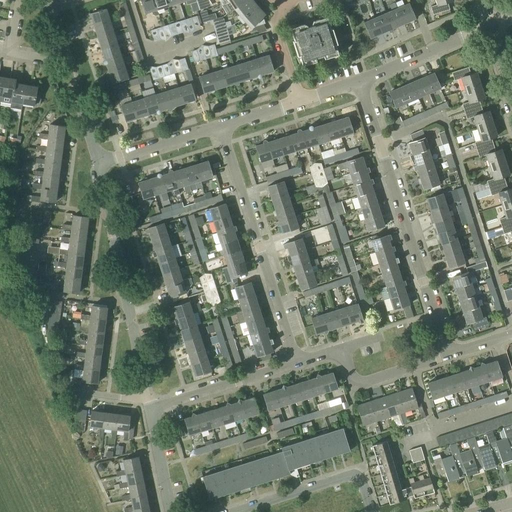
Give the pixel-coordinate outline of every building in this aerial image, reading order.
[(156,10),(153,0),(140,0),(145,14),(151,12),(152,15),(154,16),(158,15),(156,10)] [(153,0),(156,10),(168,7),(165,0),(153,0)] [(199,10),(205,9),(202,0),(197,0),(196,1),(199,10)] [(234,9),(246,0),(225,0),(220,3),(222,6),(226,14),(234,9)] [(239,21),(256,7),(250,0),(246,0),(234,9),(239,16),(237,17),(236,18),(239,21)] [(452,0),(434,0),(436,5),(430,7),(433,15),(449,10),(447,3),(453,1),(452,0)] [(129,15),(125,3),(119,5),(123,17),(129,15)] [(397,9),(404,24),(415,19),(408,4),(397,9)] [(256,7),(239,21),(242,25),(243,24),(245,23),(250,29),(265,24),(262,17),(264,15),(256,7)] [(94,26),(110,21),(106,9),(90,15),(94,26)] [(393,29),(404,24),(397,9),(386,13),(393,29)] [(209,22),(209,21),(206,10),(199,12),(203,24),(209,22)] [(393,29),(386,13),(375,18),(382,34),(388,31),(388,32),(389,32),(390,33),(391,33),(392,32),(393,32),(393,30),(393,29)] [(123,17),(127,28),(133,26),(129,15),(123,17)] [(189,34),(194,29),(200,27),(197,16),(185,20),(186,25),(189,34)] [(215,32),(226,29),(222,17),(209,21),(209,22),(213,27),(215,32)] [(331,30),(326,17),(326,18),(313,22),(312,23),(310,22),(306,24),(305,25),(304,25),(291,29),(291,28),(290,28),(294,41),(292,42),(297,57),(299,56),(302,67),(303,66),(316,62),(315,59),(323,57),(326,65),(325,65),(326,65),(341,62),(341,61),(340,61),(335,45),(337,45),(332,29),(331,30)] [(370,38),(382,34),(375,18),(364,23),(370,38)] [(189,34),(186,25),(185,20),(173,23),(177,35),(182,33),(189,34)] [(97,38),(113,33),(110,21),(94,26),(97,38)] [(171,36),(177,35),(173,23),(162,27),(166,41),(171,36)] [(127,28),(130,40),(136,38),(133,26),(127,28)] [(166,41),(162,27),(150,31),(153,42),(159,40),(166,41)] [(226,29),(215,32),(216,38),(215,45),(230,41),(226,29)] [(101,49),(117,44),(113,33),(97,38),(101,49)] [(249,39),(251,45),(263,41),(261,35),(249,39)] [(380,49),(391,44),(387,37),(377,42),(380,49)] [(140,49),(136,38),(130,40),(132,46),(134,51),(140,49)] [(240,48),(251,45),(249,39),(238,42),(240,48)] [(226,46),(228,52),(240,48),(238,42),(226,46)] [(102,61),(121,56),(117,44),(101,49),(104,60),(103,61),(102,61)] [(193,63),(205,59),(201,45),(196,50),(190,52),(193,63)] [(217,55),(215,49),(214,45),(208,46),(201,45),(205,59),(217,56),(217,55)] [(217,55),(228,52),(226,46),(215,49),(217,55)] [(140,49),(134,51),(132,52),(135,63),(138,63),(144,61),(140,49)] [(106,73),(124,67),(121,56),(102,61),(102,63),(102,64),(103,65),(104,65),(106,65),(108,71),(106,72),(106,73)] [(256,59),(261,75),(273,71),(268,56),(256,59)] [(188,70),(187,69),(184,58),(178,60),(172,59),(171,60),(176,73),(184,71),(188,70)] [(261,77),(261,75),(256,59),(244,63),(249,79),(256,77),(257,78),(258,79),(259,79),(260,79),(260,78),(261,78),(261,77)] [(164,77),(176,73),(171,60),(167,64),(160,66),(164,77)] [(147,72),(144,61),(138,63),(141,74),(147,72)] [(239,82),(249,79),(244,63),(233,66),(238,84),(239,82)] [(153,81),(164,77),(160,66),(155,67),(148,67),(153,81)] [(238,85),(238,84),(233,66),(222,70),(227,86),(233,84),(235,86),(236,86),(237,86),(238,86),(238,85)] [(106,73),(106,74),(106,75),(107,76),(108,77),(110,76),(112,84),(128,79),(124,67),(106,73)] [(180,87),(185,103),(195,100),(190,85),(194,83),(189,68),(187,69),(188,70),(184,71),(189,84),(180,87)] [(464,91),(480,85),(476,73),(470,75),(468,68),(452,73),(454,81),(461,79),(464,91)] [(210,74),(215,90),(227,86),(222,70),(210,74)] [(429,93),(440,89),(433,73),(422,78),(429,93)] [(203,93),(215,90),(210,74),(198,77),(203,93)] [(149,75),(138,78),(140,84),(151,81),(149,75)] [(0,102),(10,104),(14,83),(15,80),(3,77),(0,95),(0,102)] [(128,88),(140,84),(138,78),(126,82),(128,88)] [(418,98),(429,93),(422,78),(411,83),(418,98)] [(128,88),(126,82),(114,85),(116,92),(128,88)] [(21,110),(22,104),(25,85),(14,83),(10,104),(10,108),(21,110)] [(411,83),(400,87),(407,103),(418,98),(411,83)] [(25,85),(22,104),(37,106),(39,106),(40,104),(40,99),(40,97),(38,96),(35,95),(36,87),(25,85)] [(464,112),(481,107),(478,100),(484,98),(480,85),(464,91),(468,102),(461,105),(464,112)] [(173,106),(185,103),(180,87),(168,91),(173,106)] [(396,108),(407,103),(400,87),(389,92),(396,108)] [(171,107),(173,106),(168,91),(156,95),(161,110),(166,109),(167,110),(168,110),(168,111),(169,111),(170,111),(171,111),(172,110),(172,109),(171,107)] [(160,111),(161,110),(156,95),(144,98),(149,114),(155,112),(156,114),(157,115),(158,115),(159,115),(159,114),(160,114),(160,113),(160,112),(160,111)] [(137,118),(149,114),(144,98),(132,102),(137,118)] [(125,122),(137,118),(132,102),(120,106),(125,122)] [(446,102),(435,107),(437,113),(448,108),(446,102)] [(435,107),(424,112),(426,118),(437,113),(435,107)] [(477,129),(493,124),(488,111),(483,113),(481,107),(464,112),(466,119),(473,117),(477,129)] [(424,112),(413,116),(415,122),(426,118),(424,112)] [(415,122),(413,116),(401,121),(400,117),(394,120),(398,129),(415,122)] [(335,121),(341,137),(352,133),(347,117),(335,121)] [(329,140),(341,137),(335,121),(324,124),(329,140)] [(318,144),(329,140),(324,124),(313,128),(312,127),(318,144)] [(476,150),(493,145),(491,138),(497,136),(493,124),(477,129),(481,141),(474,143),(476,150)] [(39,134),(39,138),(47,140),(48,137),(63,139),(65,127),(49,125),(48,135),(39,134)] [(318,144),(312,127),(311,126),(310,126),(309,126),(309,127),(308,127),(308,128),(308,130),(302,132),(301,132),(306,148),(318,144)] [(301,132),(302,132),(301,131),(300,130),(299,129),(298,130),(297,130),(297,131),(296,132),(297,133),(290,135),(295,151),(306,148),(301,132)] [(442,145),(448,143),(444,132),(438,134),(442,145)] [(290,135),(278,139),(284,155),(295,151),(290,135)] [(38,146),(37,151),(46,152),(46,150),(61,152),(63,139),(48,137),(47,140),(47,147),(38,146)] [(412,155),(428,150),(424,138),(408,143),(412,155)] [(278,139),(267,143),(272,159),(284,155),(278,139)] [(267,143),(267,141),(265,140),(264,140),(263,141),(262,142),(262,144),(255,147),(260,163),(272,159),(267,143)] [(445,157),(451,155),(448,143),(442,145),(445,157)] [(489,167),(505,162),(501,149),(495,151),(493,145),(476,150),(479,158),(485,156),(489,167)] [(336,161),(347,158),(346,152),(344,152),(342,148),(336,150),(338,154),(334,155),(336,161)] [(346,152),(347,158),(359,154),(357,148),(346,152)] [(36,159),(35,163),(44,165),(45,162),(60,164),(61,152),(46,150),(46,152),(45,160),(36,159)] [(415,166),(432,161),(428,150),(412,155),(409,156),(410,161),(413,160),(415,166)] [(336,161),(334,155),(322,159),(324,165),(336,161)] [(449,168),(455,166),(451,155),(445,157),(449,168)] [(350,174),(368,168),(366,168),(362,157),(337,165),(339,171),(348,168),(350,174)] [(196,165),(201,181),(212,177),(207,161),(196,165)] [(419,178),(436,172),(432,161),(415,166),(412,167),(414,172),(417,171),(419,178)] [(34,171),(34,176),(43,177),(43,175),(58,177),(60,164),(45,162),(44,165),(43,172),(34,171)] [(505,162),(489,167),(493,179),(486,181),(488,188),(505,183),(503,177),(509,175),(505,162)] [(308,168),(310,174),(317,172),(314,163),(308,168)] [(321,164),(314,163),(317,172),(323,170),(321,164)] [(200,181),(201,181),(196,165),(184,169),(189,185),(194,183),(196,189),(202,187),(200,181)] [(288,170),(290,176),(302,172),(300,166),(288,170)] [(354,185),(372,179),(369,180),(367,173),(370,172),(368,168),(350,174),(354,185)] [(189,185),(184,169),(174,172),(172,171),(178,188),(183,187),(185,194),(191,192),(189,185)] [(178,188),(172,171),(171,170),(170,170),(169,170),(168,171),(168,172),(168,174),(162,176),(161,176),(166,192),(172,191),(173,196),(179,194),(177,189),(178,188)] [(279,179),(290,176),(288,170),(277,173),(279,179)] [(319,180),(325,178),(323,170),(317,172),(319,180)] [(319,180),(317,172),(310,174),(313,182),(319,180)] [(436,172),(419,178),(423,189),(439,184),(436,172)] [(161,176),(162,176),(161,174),(160,174),(159,173),(158,174),(157,174),(156,175),(156,176),(156,178),(150,180),(155,196),(160,194),(162,201),(168,199),(166,192),(161,176)] [(279,179),(277,173),(265,177),(267,183),(279,179)] [(32,183),(32,188),(41,190),(42,187),(57,189),(58,177),(43,175),(43,177),(42,185),(32,183)] [(357,197),(373,191),(371,184),(373,184),(372,179),(354,185),(357,197)] [(143,200),(155,196),(150,180),(138,184),(143,200)] [(315,188),(322,188),(319,180),(313,182),(315,188)] [(283,182),(267,187),(270,197),(286,192),(283,182)] [(511,188),(507,190),(505,183),(488,188),(489,189),(478,192),(480,198),(491,195),(491,196),(498,194),(501,206),(511,202),(511,188)] [(31,196),(30,201),(40,202),(40,200),(55,202),(57,189),(42,187),(41,190),(40,197),(31,196)] [(456,190),(459,201),(466,199),(462,188),(456,190)] [(361,208),(377,203),(373,191),(357,197),(361,208)] [(273,207),(290,201),(286,192),(270,197),(273,207)] [(329,206),(335,204),(331,192),(325,194),(329,206)] [(430,211),(446,205),(442,194),(426,199),(430,211)] [(209,205),(222,201),(221,195),(207,199),(209,205)] [(316,197),(318,203),(324,201),(322,195),(316,197)] [(197,209),(209,205),(207,199),(195,203),(197,209)] [(469,211),(466,199),(459,201),(463,213),(469,211)] [(277,216),(293,211),(290,201),(273,207),(277,216)] [(331,222),(324,201),(318,203),(320,208),(315,210),(320,225),(331,222)] [(501,227),(511,223),(511,202),(501,206),(505,217),(499,220),(501,227)] [(186,213),(197,209),(195,203),(184,207),(186,213)] [(364,219),(380,214),(377,203),(361,208),(364,219)] [(213,221),(229,216),(225,204),(209,209),(213,221)] [(333,217),(339,215),(335,204),(329,206),(333,217)] [(434,222),(450,217),(446,205),(430,211),(434,222)] [(174,216),(186,213),(184,207),(172,210),(174,216)] [(163,220),(174,216),(172,210),(161,214),(163,220)] [(293,211),(277,216),(278,221),(275,222),(277,227),(280,226),(282,233),(298,228),(296,221),(299,220),(297,215),(294,216),(293,211)] [(473,222),(469,211),(463,213),(467,224),(473,222)] [(150,224),(163,220),(161,214),(148,218),(150,224)] [(191,228),(197,226),(193,214),(187,216),(191,228)] [(380,214),(364,219),(368,231),(384,226),(380,214)] [(336,228),(342,226),(339,215),(333,217),(336,228)] [(62,224),(62,229),(71,230),(72,228),(87,230),(88,218),(73,216),(72,226),(62,224)] [(216,232),(235,226),(233,227),(229,216),(213,221),(216,232)] [(182,231),(188,229),(184,217),(178,219),(182,231)] [(437,233),(454,228),(450,217),(434,222),(437,233)] [(470,235),(477,233),(473,222),(467,224),(470,235)] [(511,238),(511,223),(501,227),(503,234),(510,232),(511,238)] [(151,241),(167,235),(163,224),(147,229),(144,230),(146,234),(149,234),(151,241)] [(195,239),(201,237),(197,226),(191,228),(195,239)] [(220,244),(237,239),(234,231),(237,231),(235,226),(216,232),(220,244)] [(61,237),(60,242),(70,243),(70,241),(85,243),(87,230),(72,228),(71,230),(70,238),(61,237)] [(327,231),(331,242),(337,240),(333,228),(327,231)] [(441,245),(457,240),(454,228),(437,233),(441,245)] [(186,243),(192,241),(188,229),(182,231),(186,243)] [(480,245),(477,233),(470,235),(472,242),(469,243),(470,249),(474,247),(480,245)] [(152,253),(171,247),(167,235),(151,241),(154,252),(151,252),(152,253)] [(391,247),(389,240),(391,239),(390,235),(387,235),(371,241),(375,252),(391,247)] [(198,251),(204,249),(201,237),(195,239),(198,251)] [(224,255),(240,250),(237,239),(220,244),(224,255)] [(286,257),(305,250),(302,239),(282,245),(284,249),(287,249),(289,255),(286,256),(286,257)] [(335,254),(341,252),(337,240),(331,242),(335,254)] [(445,256),(461,251),(457,240),(441,245),(438,246),(439,251),(442,250),(445,256)] [(47,247),(46,253),(58,255),(58,254),(68,255),(68,253),(84,255),(85,243),(70,241),(70,243),(69,251),(59,249),(59,248),(47,247)] [(189,254),(196,252),(192,241),(186,243),(189,254)] [(347,261),(353,259),(348,244),(342,246),(347,261)] [(486,261),(480,245),(474,247),(478,258),(474,259),(475,265),(486,261)] [(395,259),(395,258),(393,252),(395,251),(393,246),(391,247),(375,252),(378,264),(395,259)] [(158,264),(175,258),(171,247),(152,253),(153,257),(156,256),(158,264)] [(202,263),(208,261),(204,249),(198,251),(202,263)] [(227,267),(244,261),(240,250),(224,255),(227,267)] [(293,267),(309,262),(305,250),(286,257),(288,261),(291,260),(293,267)] [(461,251),(445,256),(441,257),(443,262),(446,261),(448,268),(465,263),(461,251)] [(193,265),(199,263),(196,252),(189,254),(193,265)] [(341,252),(335,254),(338,265),(344,263),(341,252)] [(58,262),(57,267),(67,268),(67,266),(82,268),(84,255),(68,253),(68,255),(67,263),(58,262)] [(162,275),(178,270),(175,258),(158,264),(162,275)] [(382,275),(398,270),(396,263),(399,262),(397,258),(395,258),(395,259),(378,264),(382,275)] [(317,259),(309,262),(293,267),(297,278),(313,273),(311,267),(316,265),(318,264),(317,259)] [(350,272),(357,271),(353,259),(347,261),(350,272)] [(244,261),(227,267),(231,278),(248,273),(244,261)] [(454,290),(476,283),(476,282),(471,284),(470,278),(474,277),(472,272),(487,267),(486,261),(475,265),(466,268),(468,272),(452,278),(455,288),(454,290)] [(344,263),(338,265),(342,277),(348,275),(344,263)] [(56,274),(55,279),(65,280),(65,278),(81,280),(82,268),(67,266),(67,268),(66,276),(56,274)] [(182,281),(186,280),(186,279),(182,281),(178,270),(162,275),(166,287),(182,281)] [(398,270),(382,275),(386,287),(402,282),(398,270)] [(354,284),(360,282),(357,271),(350,272),(354,284)] [(313,273),(297,278),(300,290),(317,285),(313,273)] [(207,282),(205,274),(204,274),(199,278),(201,285),(207,282)] [(207,282),(213,281),(211,274),(205,274),(207,282)] [(349,277),(337,280),(339,287),(350,283),(349,277)] [(55,287),(54,292),(64,293),(64,292),(79,293),(81,280),(65,278),(65,280),(64,288),(55,287)] [(488,291),(494,289),(491,278),(485,280),(486,285),(488,291)] [(182,281),(166,287),(170,298),(186,293),(184,286),(188,285),(186,280),(182,281)] [(337,280),(326,284),(328,290),(339,287),(337,280)] [(210,290),(216,288),(213,281),(207,282),(210,290)] [(203,292),(210,290),(207,282),(201,285),(203,292)] [(358,295),(364,293),(360,282),(354,284),(358,295)] [(389,298),(406,293),(402,282),(386,287),(389,298)] [(239,300),(255,294),(251,283),(235,288),(239,300)] [(459,301),(479,294),(475,295),(473,289),(475,288),(477,286),(476,283),(454,290),(453,293),(457,295),(459,301)] [(326,284),(314,288),(316,294),(328,290),(326,284)] [(304,298),(316,294),(314,288),(302,292),(304,298)] [(492,303),(498,301),(494,289),(488,291),(492,303)] [(212,297),(210,290),(203,292),(205,299),(212,297)] [(361,307),(368,305),(364,293),(358,295),(361,307)] [(406,293),(389,298),(393,310),(402,307),(406,319),(412,317),(408,305),(409,305),(406,293)] [(242,311),(258,306),(255,294),(239,300),(242,311)] [(463,312),(479,307),(477,301),(479,300),(480,297),(479,294),(459,301),(463,312)] [(212,297),(205,299),(208,306),(214,306),(215,306),(212,297)] [(498,301),(492,303),(496,314),(502,312),(498,301)] [(173,320),(193,314),(189,302),(170,309),(171,313),(174,312),(176,319),(173,320)] [(361,324),(362,320),(363,320),(358,304),(346,307),(351,324),(357,322),(361,324)] [(365,319),(371,317),(368,305),(361,307),(365,319)] [(81,315),(80,319),(90,321),(91,319),(106,320),(107,308),(92,306),(91,316),(81,315)] [(246,322),(262,317),(258,306),(242,311),(246,322)] [(339,327),(351,324),(346,307),(334,311),(339,327)] [(479,307),(463,312),(467,324),(471,322),(474,330),(488,326),(486,317),(482,318),(479,307)] [(328,331),(339,327),(334,311),(323,315),(328,331)] [(180,331),(196,325),(193,314),(173,320),(175,324),(178,323),(180,331)] [(326,334),(328,331),(323,315),(311,318),(316,335),(322,333),(326,334)] [(224,330),(230,328),(226,316),(220,318),(224,330)] [(250,334),(268,328),(268,327),(265,328),(262,317),(246,322),(250,334)] [(215,332),(221,330),(217,318),(211,321),(215,332)] [(79,327),(79,332),(89,333),(89,331),(104,333),(106,320),(91,319),(90,321),(89,328),(79,327)] [(184,342),(200,337),(196,325),(180,331),(184,342)] [(224,330),(227,341),(233,339),(230,328),(224,330)] [(253,345),(272,339),(271,339),(269,340),(267,333),(269,332),(268,328),(250,334),(253,345)] [(215,332),(218,344),(225,342),(221,330),(215,332)] [(73,339),(72,343),(77,344),(87,346),(87,344),(102,346),(104,333),(89,331),(89,333),(88,341),(78,340),(73,339)] [(188,354),(204,348),(200,337),(184,342),(188,354)] [(227,341),(231,352),(237,350),(233,339),(227,341)] [(272,339),(253,345),(257,357),(260,356),(262,361),(271,358),(269,353),(273,352),(271,344),(273,343),(272,339)] [(218,344),(222,355),(228,353),(225,342),(218,344)] [(101,358),(102,346),(87,344),(87,346),(86,353),(76,352),(76,355),(101,358)] [(191,365),(208,360),(204,348),(188,354),(191,365)] [(237,350),(231,352),(235,364),(241,362),(237,350)] [(223,372),(225,371),(233,369),(232,365),(228,353),(222,355),(226,366),(222,368),(217,369),(218,374),(223,372)] [(99,371),(101,358),(76,355),(75,357),(86,358),(85,366),(74,365),(74,367),(99,371)] [(208,360),(191,365),(195,377),(212,371),(208,360)] [(484,364),(490,381),(501,377),(498,366),(496,361),(486,365),(484,364)] [(490,381),(484,364),(481,363),(479,367),(474,368),(473,368),(478,385),(490,381)] [(478,385),(473,368),(470,366),(467,371),(462,373),(467,389),(478,385)] [(97,384),(99,371),(74,367),(74,369),(84,371),(83,378),(73,377),(72,382),(82,383),(82,382),(97,384)] [(321,376),(326,393),(338,389),(333,373),(322,377),(321,376)] [(456,392),(467,389),(462,373),(450,376),(456,392)] [(326,393),(321,376),(317,374),(315,379),(310,380),(315,397),(326,393)] [(444,396),(456,392),(450,376),(439,380),(444,396)] [(303,400),(315,397),(310,380),(298,384),(303,400)] [(432,400),(444,396),(439,380),(427,384),(432,400)] [(292,404),(303,400),(298,384),(287,387),(286,387),(292,404)] [(292,404),(286,387),(283,385),(280,390),(275,391),(280,408),(292,404)] [(418,407),(414,392),(412,389),(398,393),(405,413),(417,409),(419,414),(423,412),(421,406),(418,407)] [(268,411),(280,408),(275,391),(263,395),(268,411)] [(506,391),(494,395),(496,401),(508,397),(506,391)] [(405,413),(398,393),(385,398),(391,417),(398,415),(401,426),(408,423),(404,413),(405,413)] [(494,395),(483,399),(485,405),(496,401),(494,395)] [(469,396),(461,398),(464,405),(471,402),(469,396)] [(242,401),(247,418),(259,414),(254,398),(243,401),(242,401)] [(378,422),(391,417),(385,398),(371,402),(378,422)] [(247,418),(242,401),(238,399),(236,404),(231,405),(230,404),(236,422),(247,418)] [(483,399),(471,402),(473,409),(485,405),(483,399)] [(236,422),(230,404),(227,402),(224,407),(219,409),(224,425),(236,422)] [(364,426),(378,422),(371,402),(357,407),(364,426)] [(460,406),(462,412),(473,409),(471,402),(460,406)] [(332,413),(344,409),(342,403),(331,407),(332,413)] [(460,406),(449,410),(451,416),(462,412),(460,406)] [(331,407),(319,411),(321,416),(332,413),(331,407)] [(213,429),(224,425),(219,409),(208,412),(213,429)] [(439,420),(451,416),(449,410),(437,414),(439,420)] [(102,437),(105,413),(92,411),(90,427),(99,428),(98,437),(102,437)] [(321,416),(319,411),(307,414),(309,420),(321,416)] [(201,432),(213,429),(208,412),(197,416),(196,415),(201,432)] [(114,439),(118,415),(105,413),(102,437),(103,438),(104,429),(111,430),(110,439),(114,439)] [(201,432),(196,415),(192,413),(190,418),(184,420),(185,421),(178,423),(183,438),(189,435),(190,436),(201,432)] [(307,414),(296,418),(298,424),(309,420),(307,414)] [(118,415),(114,439),(115,439),(116,430),(124,431),(123,440),(127,441),(130,416),(118,415)] [(506,427),(510,426),(511,425),(508,415),(503,416),(506,427)] [(501,429),(503,428),(506,427),(503,416),(497,418),(501,429)] [(296,418),(284,421),(286,427),(298,424),(296,418)] [(496,430),(501,429),(497,418),(492,420),(496,430)] [(492,431),(496,430),(492,420),(487,421),(491,432),(492,431)] [(274,431),(286,427),(284,421),(276,424),(272,425),(274,431)] [(485,434),(491,432),(487,421),(482,423),(485,434)] [(484,434),(485,434),(482,423),(477,425),(480,435),(484,434)] [(475,437),(480,435),(477,425),(472,426),(475,437)] [(470,439),(474,437),(475,437),(472,426),(466,428),(470,439)] [(511,430),(510,426),(506,427),(503,428),(506,439),(496,443),(498,450),(502,461),(502,462),(503,465),(511,461),(511,430)] [(284,431),(286,437),(294,434),(292,428),(284,431)] [(465,440),(466,440),(470,439),(466,428),(461,430),(465,440)] [(210,500),(290,474),(289,470),(350,451),(343,429),(281,448),(283,452),(202,477),(210,500)] [(258,430),(252,432),(254,438),(260,436),(258,430)] [(460,442),(465,440),(461,430),(456,431),(460,442)] [(278,439),(286,437),(284,431),(276,433),(278,439)] [(456,443),(460,442),(456,431),(451,433),(454,444),(456,443)] [(498,450),(496,443),(492,431),(491,432),(485,434),(484,434),(488,445),(478,448),(480,456),(484,467),(483,467),(484,471),(496,467),(495,463),(502,461),(498,450)] [(252,432),(240,435),(242,441),(254,438),(252,432)] [(449,445),(454,444),(451,433),(446,435),(449,445)] [(240,435),(229,439),(231,445),(242,441),(240,435)] [(448,446),(449,445),(446,435),(441,436),(444,447),(448,446)] [(439,448),(444,447),(441,436),(436,438),(439,448)] [(266,437),(254,440),(256,446),(267,442),(266,437)] [(478,448),(474,437),(470,439),(466,440),(470,451),(460,454),(462,462),(466,473),(465,473),(466,477),(478,473),(473,459),(480,456),(478,448)] [(217,442),(219,448),(231,445),(229,439),(217,442)] [(256,446),(254,440),(242,444),(244,449),(256,446)] [(389,450),(388,445),(392,444),(391,440),(372,446),(390,505),(407,500),(406,498),(414,496),(415,498),(435,493),(430,478),(424,480),(422,475),(418,476),(419,481),(414,483),(413,478),(409,479),(411,487),(401,490),(399,484),(404,483),(403,479),(398,480),(397,475),(401,473),(400,469),(395,470),(394,465),(398,463),(397,459),(392,460),(391,455),(395,454),(394,449),(389,450)] [(217,442),(206,446),(208,452),(219,448),(217,442)] [(462,462),(460,454),(456,443),(454,444),(449,445),(448,446),(452,457),(441,460),(440,458),(433,460),(438,475),(445,473),(448,482),(460,479),(455,464),(462,462)] [(116,445),(114,454),(122,456),(123,446),(116,445)] [(195,456),(208,452),(206,446),(193,450),(191,451),(189,456),(190,457),(195,456)] [(412,463),(424,460),(420,447),(409,451),(412,463)] [(117,476),(141,471),(138,457),(123,460),(125,470),(116,472),(117,476)] [(128,488),(144,485),(141,471),(117,476),(117,477),(126,475),(127,482),(114,485),(114,490),(119,489),(128,487),(128,488)] [(131,502),(147,499),(144,485),(128,488),(130,495),(121,497),(122,501),(131,500),(131,502)] [(133,511),(149,511),(147,499),(131,502),(132,507),(123,509),(123,511),(132,511),(133,511)]
